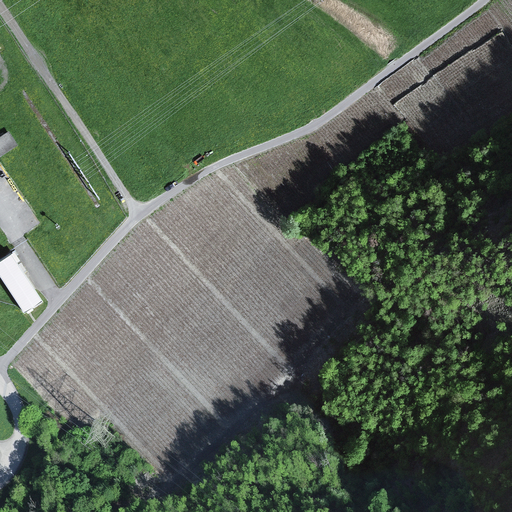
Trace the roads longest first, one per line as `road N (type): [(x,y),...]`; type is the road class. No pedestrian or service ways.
road 1 (residential): [(0,370),(145,209),(224,162),(320,122),(483,0)]
road 2 (track): [(139,214),(0,6)]
